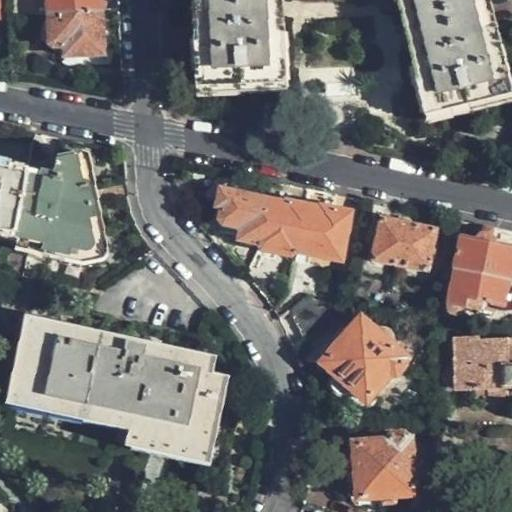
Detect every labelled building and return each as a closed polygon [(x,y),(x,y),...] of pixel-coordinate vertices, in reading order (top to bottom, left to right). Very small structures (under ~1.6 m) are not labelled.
[(46,0),(47,18),(101,16),(100,0),(46,0)] [(278,80),(273,0),(196,0),(200,84),(278,80)] [(504,94),(488,28),(480,0),(399,0),(427,113),(504,94)] [(102,57),(101,16),(47,18),(47,47),(53,51),(62,50),(63,58),(102,57)] [(8,50),(8,79),(23,82),(23,51),(8,50)] [(51,181),(28,176),(21,209),(13,243),(45,250),(45,259),(77,265),(82,266),(100,263),(96,238),(92,213),(91,206),(88,191),(83,164),(73,164),(72,158),(53,162),(51,181)] [(21,209),(28,176),(8,172),(9,168),(0,165),(0,240),(13,243),(21,209)] [(257,248),(267,204),(220,194),(216,210),(220,213),(218,224),(219,226),(223,229),(239,232),(238,243),(257,248)] [(285,207),(267,204),(257,248),(260,254),(290,260),(295,255),(304,209),(285,204),(285,207)] [(398,209),(381,207),(371,263),(428,275),(435,234),(395,225),(398,209)] [(318,212),(304,209),(295,255),(316,259),(340,263),(350,216),(319,209),(318,212)] [(511,232),(497,230),(494,247),(492,246),(491,241),(488,238),(479,238),(477,239),(476,243),(459,241),(444,307),(446,311),(450,316),(453,319),(460,319),(463,317),(465,314),(467,311),(481,312),(481,305),(505,309),(510,282),(511,282),(511,232)] [(295,255),(294,261),(315,265),(316,259),(295,255)] [(305,340),(336,325),(327,309),(303,303),(291,312),(305,340)] [(127,447),(211,466),(230,377),(213,374),(217,358),(28,317),(8,406),(131,432),(127,447)] [(392,347),(393,347),(393,345),(393,344),(394,343),(394,342),(394,341),(393,339),(392,336),(392,335),(390,334),(389,332),(388,332),(387,332),(386,331),(385,331),(383,331),(382,331),(381,331),(380,331),(379,331),(377,333),(376,333),(375,334),(374,335),(362,325),(359,325),(349,337),(341,347),(328,361),(323,367),(334,377),(331,379),(330,382),(330,386),(331,391),(335,395),(339,397),(345,399),(346,399),(354,394),(365,404),(373,395),(389,377),(390,377),(395,377),(402,369),(402,364),(402,363),(403,360),(391,350),(391,348),(392,347)] [(341,347),(349,337),(342,331),(333,341),(341,347)] [(511,390),(511,345),(478,345),(477,343),(453,343),(454,372),(448,373),(447,373),(446,374),(445,376),(444,376),(443,378),(443,380),(443,382),(443,383),(443,385),(444,387),(445,389),(446,389),(448,391),(449,391),(453,391),(471,391),(505,390),(511,390)] [(505,390),(471,391),(472,406),(504,405),(505,390)] [(354,394),(346,399),(364,413),(366,413),(368,412),(379,400),(373,395),(365,404),(354,394)] [(412,496),(410,444),(407,443),(407,440),(404,438),(393,438),(388,442),(388,444),(354,447),(358,499),(382,499),(383,505),(395,504),(395,497),(412,496)] [(211,511),(213,504),(216,490),(207,489),(198,487),(194,507),(193,511),(211,511)]
